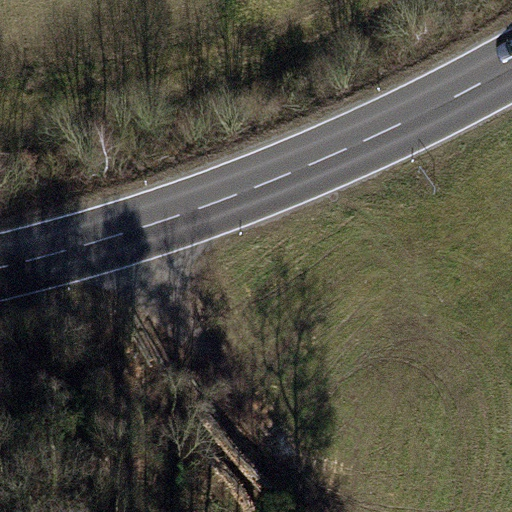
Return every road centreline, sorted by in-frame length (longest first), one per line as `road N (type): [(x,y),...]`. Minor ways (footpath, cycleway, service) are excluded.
road 1 (primary): [(0,268),(218,202),(383,133),(511,67)]
road 2 (track): [(309,511),(119,235)]
